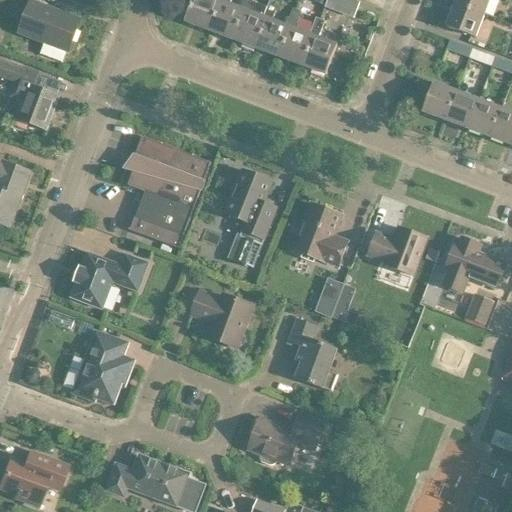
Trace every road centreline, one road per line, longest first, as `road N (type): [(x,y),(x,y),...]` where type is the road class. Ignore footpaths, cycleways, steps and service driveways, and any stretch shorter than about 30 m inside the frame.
road 1 (residential): [(0,378),(128,43)]
road 2 (residential): [(362,131),(128,43)]
road 3 (residential): [(138,432),(214,453),(231,406),(226,393),(169,372),(159,376)]
road 4 (residential): [(511,187),(362,131)]
road 5 (residential): [(0,394),(112,437),(138,432)]
road 6 (residential): [(362,131),(412,0)]
